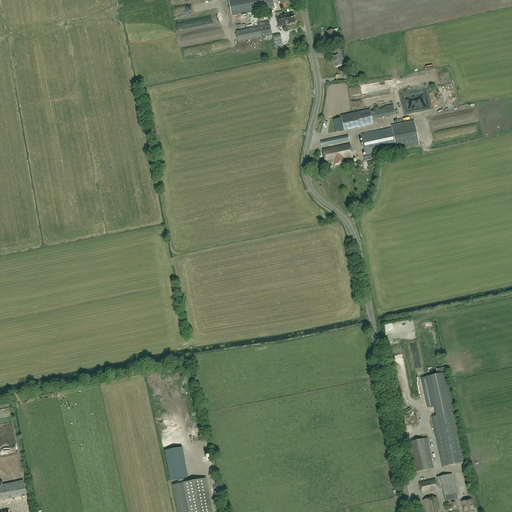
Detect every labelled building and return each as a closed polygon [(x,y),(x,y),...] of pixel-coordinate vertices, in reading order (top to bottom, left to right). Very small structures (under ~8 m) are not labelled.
[(274,0),(228,0),(231,15),(261,10),(274,7),(273,0),(274,0)] [(282,4),(284,10),(291,8),(290,3),(291,3),(290,0),(280,0),(281,4),(282,4)] [(285,15),(287,25),(290,24),(290,23),(295,22),(293,14),(288,15),(288,14),(285,15)] [(287,25),(285,15),(276,17),(278,26),(287,25)] [(271,35),(269,21),(259,23),(259,27),(235,32),(237,42),(271,35)] [(334,30),(328,31),(330,40),(336,38),(334,30)] [(333,56),(335,67),(343,65),(342,59),(346,58),(344,49),(334,51),(335,56),(333,56)] [(344,131),(373,124),(370,109),(341,116),(341,118),(333,120),(336,132),(344,130),(344,131)] [(392,128),(361,134),(366,155),(396,148),(396,149),(419,145),(415,121),(392,126),(392,128)] [(348,135),(320,141),(321,146),(349,140),(348,135)] [(349,144),(322,150),(325,164),(334,162),(335,165),(345,163),(344,160),(352,158),(349,144)] [(406,322),(386,326),(387,336),(392,335),(391,326),(393,326),(395,335),(406,333),(405,327),(407,326),(406,322)] [(438,415),(433,417),(443,466),(464,461),(445,373),(424,377),(431,407),(435,406),(438,415)] [(427,438),(423,439),(408,442),(415,472),(433,468),(427,438)] [(442,488),(442,489),(445,501),(457,499),(452,474),(437,477),(439,489),(442,488)] [(212,511),(206,478),(181,483),(172,485),(177,511),(212,511)] [(435,479),(419,483),(421,493),(438,490),(435,479)] [(23,480),(0,485),(0,500),(26,495),(23,480)] [(423,500),(424,506),(425,511),(437,511),(439,511),(436,497),(423,500)] [(462,502),(464,510),(464,511),(473,511),(471,500),(462,502)]
